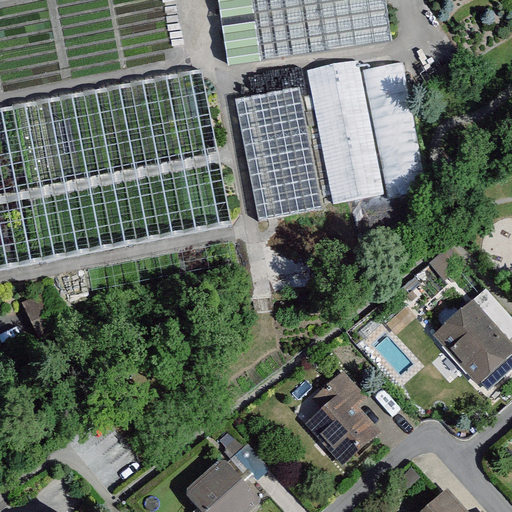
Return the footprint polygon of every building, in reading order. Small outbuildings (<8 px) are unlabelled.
[(220,0),(228,63),(392,43),(387,0),(220,0)] [(306,74),(331,207),(380,198),(381,204),(426,196),(402,68),(360,76),(358,65),(306,74)] [(0,108),(0,269),(233,230),(207,73),(0,108)] [(22,304),(33,324),(62,309),(51,288),(22,304)] [(511,338),(479,299),(438,334),(480,384),(511,357),(511,338)] [(345,370),(296,410),(342,466),(379,435),(354,404),(365,395),(345,370)] [(223,460),(186,492),(204,511),(250,511),(261,502),(223,460)] [(473,511),(448,485),(418,511),(484,511),(483,510),(480,511),(473,511)]
